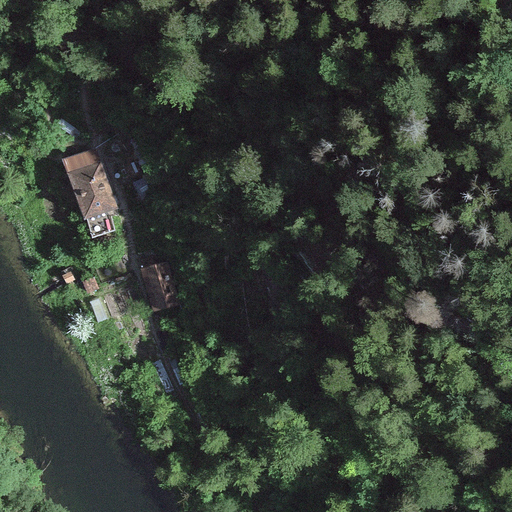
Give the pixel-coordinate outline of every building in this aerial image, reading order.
[(74,126),(55,112),(50,119),(69,133),(74,126)] [(89,144),(57,157),(89,238),(108,230),(100,211),(114,206),(89,144)] [(160,253),(134,261),(146,301),(172,293),(160,253)] [(64,268),(57,271),(61,280),(68,277),(64,268)] [(88,271),(76,277),(83,289),(94,283),(88,271)] [(93,294),(84,299),(93,318),(102,314),(93,294)]
